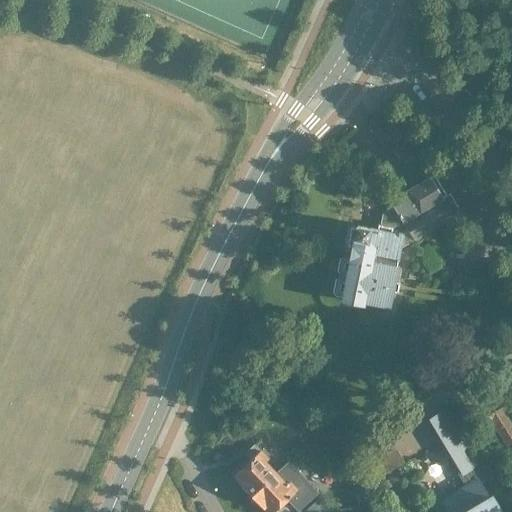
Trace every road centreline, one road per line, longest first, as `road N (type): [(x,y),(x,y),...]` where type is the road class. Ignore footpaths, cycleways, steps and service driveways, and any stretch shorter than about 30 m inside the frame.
road 1 (tertiary): [(161,399),(281,143)]
road 2 (residential): [(511,255),(461,162),(367,43)]
road 3 (tertiary): [(281,143),(321,111),(367,43)]
road 4 (tertiary): [(349,29),(281,143)]
road 5 (residential): [(215,511),(161,399)]
road 6 (tertiary): [(112,511),(161,399)]
